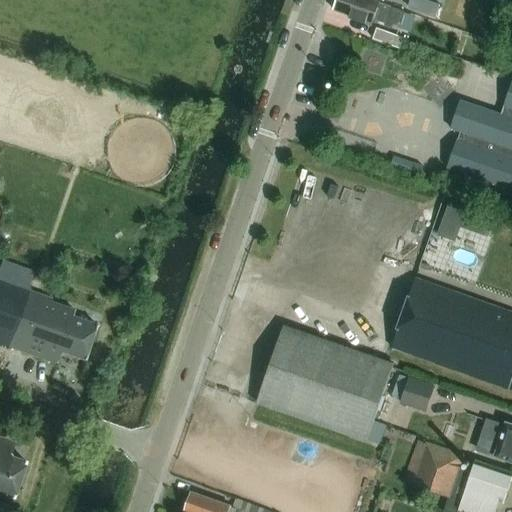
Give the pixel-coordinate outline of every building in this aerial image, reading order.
[(397,32),(404,13),(367,0),(336,0),(333,11),(349,17),(348,20),(371,28),(373,22),(385,26),(384,27),(397,32)] [(409,0),(407,8),(441,17),(445,0),(409,0)] [(398,50),(402,39),(375,29),(371,41),(398,50)] [(447,170),(511,192),(511,83),(501,116),(460,102),(450,131),(460,134),(447,170)] [(28,290),(0,279),(0,345),(56,365),(60,353),(84,361),(96,326),(72,318),(74,312),(50,304),(51,301),(27,293),(28,290)] [(511,315),(416,281),(392,350),(511,392),(511,315)] [(366,443),(393,364),(283,326),(255,405),(366,443)] [(424,413),(434,387),(408,377),(398,404),(424,413)] [(511,464),(511,427),(507,426),(495,459),(511,464)] [(0,439),(0,499),(11,503),(25,463),(10,458),(14,444),(0,439)] [(511,476),(511,474),(417,442),(403,483),(447,499),(442,511),(494,511),(497,503),(502,505),(511,476)] [(229,511),(231,509),(191,495),(185,511),(229,511)] [(257,511),(258,508),(236,499),(232,510),(231,509),(229,511),(257,511)]
